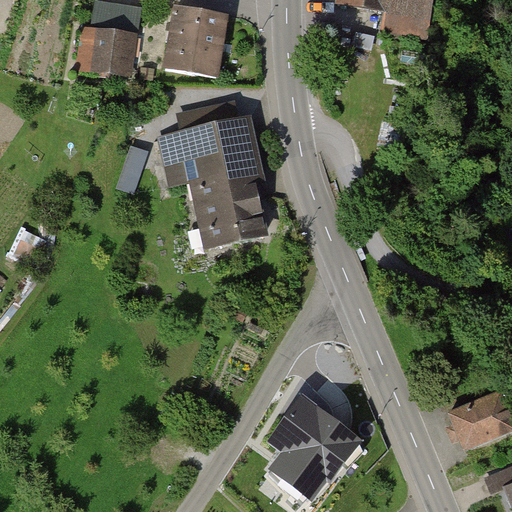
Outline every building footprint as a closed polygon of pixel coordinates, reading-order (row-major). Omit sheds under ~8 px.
[(336,0),(336,3),(390,12),(386,34),(425,40),(431,0),(336,0)] [(232,20),(174,13),(167,77),(225,83),(232,20)] [(86,29),(80,78),(138,85),(144,36),(86,29)] [(75,112),(65,135),(84,143),(94,120),(75,112)] [(188,189),(201,251),(263,238),(251,185),(267,182),(254,121),(163,141),(175,192),(188,189)] [(133,145),(123,185),(139,190),(150,149),(133,145)] [(511,404),(505,386),(446,409),(463,450),(511,430),(511,404)] [(268,471),(313,505),(361,442),(302,397),(268,442),(282,453),(268,471)] [(494,489),(511,482),(511,468),(511,466),(489,474),(494,489)] [(511,511),(511,483),(500,488),(509,511),(511,511)]
